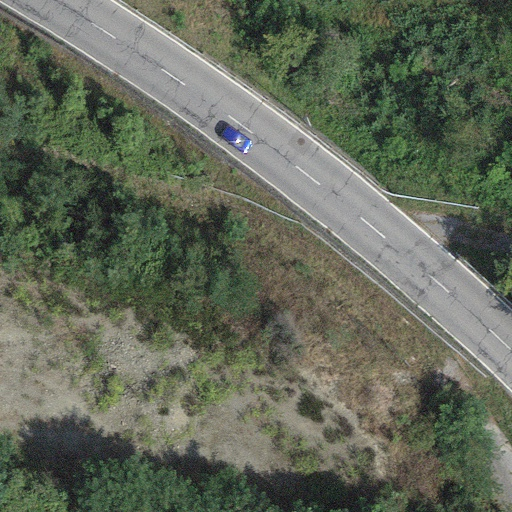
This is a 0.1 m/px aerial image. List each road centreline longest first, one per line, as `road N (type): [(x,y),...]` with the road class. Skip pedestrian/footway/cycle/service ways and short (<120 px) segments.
road 1 (track): [(511,496),(444,375),(300,245),(0,159)]
road 2 (tertiary): [(511,356),(208,99),(46,0)]
road 3 (track): [(358,228),(511,242)]
